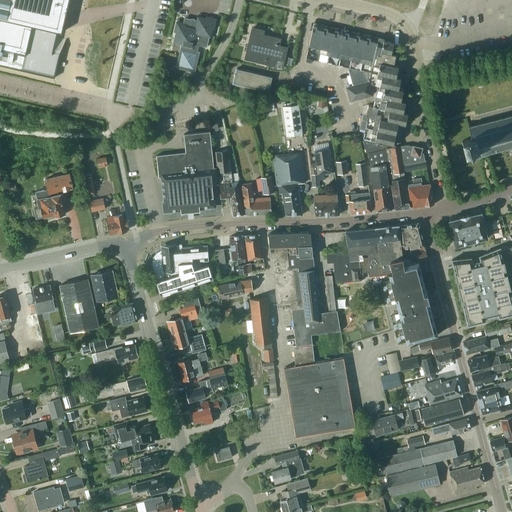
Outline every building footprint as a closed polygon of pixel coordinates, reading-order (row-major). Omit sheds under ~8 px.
[(0,0),(0,65),(54,78),(59,54),(65,41),(55,39),(60,20),(64,0),(0,0)] [(180,48),(181,49),(177,67),(194,71),(199,52),(197,52),(199,45),(207,47),(209,36),(210,36),(212,29),(214,29),(216,19),(206,16),(205,18),(197,17),(196,21),(184,18),(183,23),(176,22),(174,32),(176,32),(174,42),(181,43),(180,48)] [(405,125),(407,113),(403,112),(405,102),(400,100),(403,90),(401,89),(402,85),(399,84),(401,78),(396,77),(398,66),(393,65),(396,54),(391,53),(393,43),(383,40),(382,43),(355,37),(322,29),(322,27),(319,26),(318,28),(313,27),(306,57),(347,67),(348,70),(350,85),(369,80),(370,80),(372,81),(371,83),(378,85),(374,101),(373,105),(368,104),(365,116),(368,116),(363,138),(393,144),(398,123),(405,125)] [(244,59),(274,66),(281,38),(260,33),(261,29),(251,27),(244,59)] [(236,68),(233,83),(268,92),(272,77),(236,68)] [(346,86),(350,102),(374,95),(370,80),(368,80),(350,85),(346,86)] [(254,106),(256,113),(268,110),(266,103),(254,106)] [(283,106),(286,136),(302,134),(298,104),(283,106)] [(511,115),(509,117),(508,115),(507,115),(507,117),(499,119),(499,117),(497,118),(498,120),(490,122),(489,120),(487,120),(488,123),(480,125),(479,123),(478,123),(478,125),(470,128),(468,123),(467,123),(468,128),(471,138),(470,138),(461,141),(465,154),(477,151),(478,157),(480,156),(479,154),(486,152),(487,154),(488,154),(488,152),(496,150),(497,152),(498,151),(498,150),(506,147),(506,149),(508,149),(507,147),(511,145),(511,115)] [(175,153),(156,155),(158,176),(158,177),(162,176),(166,208),(166,212),(180,211),(181,213),(187,212),(193,212),(200,211),(199,209),(214,207),(213,203),(211,184),(215,184),(210,131),(184,134),(186,152),(175,153)] [(399,146),(401,158),(403,165),(425,161),(423,154),(420,153),(422,148),(413,146),(413,147),(404,145),(401,145),(399,146)] [(401,158),(399,146),(390,147),(385,149),(387,163),(390,179),(395,209),(409,207),(405,177),(403,165),(401,158)] [(317,174),(318,174),(333,172),(329,148),(314,151),(316,162),(310,163),(312,174),(317,174)] [(387,163),(385,149),(368,152),(370,166),(387,163)] [(228,150),(214,151),(217,168),(221,199),(230,198),(233,215),(244,215),(238,181),(232,182),(228,150)] [(282,193),(285,215),(302,214),(297,183),(305,182),(302,152),(273,156),(275,179),(277,178),(278,185),(279,185),(280,193),(282,193)] [(96,158),(98,167),(108,165),(106,156),(96,158)] [(336,162),(338,174),(347,173),(346,160),(336,162)] [(425,161),(403,165),(404,171),(427,167),(425,161)] [(355,163),(358,186),(368,185),(365,162),(355,163)] [(388,185),(385,163),(370,166),(373,181),(376,211),(392,210),(388,185)] [(56,216),(63,215),(63,212),(65,212),(62,201),(61,201),(60,197),(64,196),(63,190),(72,188),(69,173),(45,179),(47,189),(36,192),(37,199),(39,207),(36,208),(39,217),(44,216),(44,217),(54,214),(56,214),(56,216)] [(311,174),(312,187),(319,186),(318,174),(317,174),(312,174),(311,174)] [(260,178),(263,194),(274,192),(271,176),(260,178)] [(413,184),(408,184),(412,207),(434,204),(430,184),(429,184),(421,186),(421,183),(422,183),(421,178),(413,179),(413,184)] [(241,184),(246,215),(272,214),(270,197),(254,199),(252,183),(241,184)] [(345,194),(346,202),(349,202),(351,214),(371,212),(369,192),(355,193),(355,190),(350,191),(350,194),(345,194)] [(337,201),(337,194),(313,195),(314,201),(315,215),(339,214),(338,201),(337,201)] [(105,209),(103,198),(89,201),(91,211),(105,209)] [(120,208),(122,214),(107,217),(110,233),(117,232),(126,230),(126,227),(128,227),(124,207),(120,208)] [(487,237),(481,212),(449,220),(456,245),(487,237)] [(417,223),(398,225),(401,248),(410,247),(410,250),(425,249),(419,225),(417,223)] [(369,275),(388,273),(401,270),(403,265),(401,248),(398,225),(375,227),(375,228),(345,231),(348,250),(326,253),(326,259),(332,258),(335,282),(361,280),(360,272),(368,271),(369,275)] [(336,310),(318,313),(317,302),(318,301),(310,233),(310,232),(268,234),(269,247),(270,247),(278,304),(290,302),(296,345),(293,345),(295,365),(283,367),(295,436),(355,426),(343,357),(314,362),(311,334),(340,330),(336,310)] [(245,235),(247,260),(256,259),(261,258),(259,234),(245,235)] [(245,258),(243,235),(230,236),(232,260),(238,259),(239,265),(233,266),(235,275),(240,274),(247,273),(246,264),(245,258)] [(151,261),(152,267),(156,280),(156,281),(160,295),(213,279),(208,264),(201,266),(199,262),(209,261),(207,245),(182,247),(181,243),(175,245),(175,242),(169,243),(169,244),(161,245),(161,250),(156,252),(153,256),(151,261)] [(223,243),(215,244),(218,261),(225,260),(223,243)] [(500,317),(511,314),(511,291),(508,275),(511,273),(511,246),(501,249),(500,246),(480,255),(481,260),(471,263),(470,258),(452,260),(469,325),(486,321),(485,317),(499,313),(500,317)] [(415,253),(416,260),(427,258),(426,251),(415,253)] [(388,273),(403,328),(407,342),(437,334),(418,261),(403,265),(401,270),(388,273)] [(112,270),(91,275),(97,300),(117,296),(112,270)] [(325,275),(329,311),(336,310),(332,275),(325,275)] [(88,279),(60,285),(70,332),(98,325),(88,279)] [(253,291),(251,279),(240,280),(218,286),(221,298),(243,293),(243,292),(253,291)] [(50,285),(33,289),(36,301),(34,302),(36,311),(47,308),(48,310),(53,309),(51,299),(52,299),(53,299),(52,298),(50,285)] [(11,320),(10,316),(5,295),(0,296),(0,318),(0,319),(1,323),(11,320)] [(256,344),(263,343),(264,349),(265,361),(273,360),(272,348),(271,348),(271,342),(270,330),(271,330),(267,297),(250,298),(253,332),(254,332),(256,344)] [(137,321),(133,302),(127,304),(126,301),(116,303),(119,312),(111,314),(113,324),(121,323),(121,325),(137,321)] [(182,317),(167,322),(170,334),(186,330),(184,322),(191,320),(189,313),(196,311),(194,305),(180,309),(182,317)] [(358,317),(348,314),(343,327),(353,331),(358,317)] [(484,330),(486,336),(499,333),(499,335),(511,331),(509,323),(484,330)] [(57,342),(65,340),(61,324),(53,326),(57,342)] [(186,330),(170,334),(174,347),(189,343),(192,353),(206,349),(204,344),(202,335),(196,337),(188,339),(186,330)] [(463,342),(466,354),(499,345),(497,338),(490,340),(491,344),(488,344),(486,335),(463,342)] [(451,350),(448,337),(431,341),(419,344),(420,349),(425,347),(425,348),(432,346),(434,354),(451,350)] [(0,340),(0,362),(9,360),(4,339),(0,340)] [(93,342),(95,350),(107,347),(105,339),(93,342)] [(511,342),(501,345),(504,354),(511,351),(511,342)] [(98,362),(117,358),(118,363),(122,364),(126,362),(125,360),(139,356),(135,344),(122,347),(122,346),(96,353),(98,362)] [(83,354),(91,352),(89,345),(81,347),(83,354)] [(385,354),(389,373),(400,371),(396,352),(385,354)] [(445,363),(455,360),(452,353),(435,357),(435,354),(420,358),(425,376),(435,373),(433,366),(437,365),(438,368),(446,366),(445,363)] [(467,359),(471,371),(500,363),(498,356),(490,358),(491,361),(488,362),(486,354),(467,359)] [(399,360),(401,371),(419,366),(417,356),(399,360)] [(178,362),(183,381),(194,377),(203,375),(199,358),(190,361),(189,359),(178,362)] [(471,374),(475,386),(492,381),(490,374),(510,369),(508,362),(481,369),(481,372),(471,374)] [(0,400),(8,399),(7,394),(10,368),(7,367),(7,369),(3,369),(3,370),(0,370),(0,371),(0,370),(0,400)] [(208,371),(210,378),(225,374),(223,367),(208,371)] [(209,379),(198,382),(199,387),(186,391),(189,402),(205,397),(204,393),(213,391),(212,388),(227,384),(225,375),(209,379)] [(392,387),(389,375),(380,377),(383,390),(392,387)] [(144,376),(127,380),(112,384),(114,389),(123,387),(125,392),(147,386),(144,376)] [(424,384),(430,404),(462,395),(457,378),(441,382),(440,380),(424,384)] [(476,391),(479,402),(499,397),(498,391),(511,387),(511,379),(495,384),(495,386),(476,391)] [(421,380),(407,384),(411,397),(425,393),(421,380)] [(49,409),(45,410),(48,419),(64,414),(57,388),(54,389),(53,389),(56,400),(47,402),(49,409)] [(72,394),(62,397),(65,409),(75,406),(72,394)] [(114,399),(106,402),(108,410),(111,409),(112,411),(120,409),(122,417),(130,415),(147,410),(143,397),(126,402),(125,397),(114,399)] [(210,410),(211,409),(220,407),(221,411),(226,409),(223,397),(217,398),(201,403),(202,407),(191,409),(195,422),(204,420),(206,424),(213,422),(210,410)] [(499,397),(479,402),(482,414),(499,409),(500,412),(511,408),(511,401),(501,404),(499,397)] [(421,408),(425,425),(464,414),(459,398),(421,408)] [(24,410),(21,400),(12,403),(13,406),(2,409),(6,424),(26,418),(30,417),(31,415),(29,410),(28,409),(24,410)] [(407,402),(409,410),(419,407),(417,400),(407,402)] [(68,421),(75,419),(73,411),(67,413),(68,421)] [(408,412),(410,422),(416,421),(414,411),(408,412)] [(372,420),(376,435),(398,429),(395,419),(403,417),(402,412),(394,414),(372,420)] [(511,416),(500,420),(506,440),(511,438),(511,416)] [(433,433),(442,431),(450,429),(451,434),(470,429),(467,418),(449,423),(441,425),(432,427),(433,433)] [(16,450),(17,453),(37,447),(33,432),(47,428),(45,420),(22,427),(24,435),(13,438),(14,442),(12,442),(14,450),(16,450)] [(118,442),(123,440),(151,433),(152,433),(149,424),(141,426),(140,424),(128,427),(126,421),(113,425),(108,427),(110,432),(115,431),(118,442)] [(69,427),(58,430),(62,446),(74,443),(69,427)] [(123,440),(118,442),(119,447),(133,444),(134,450),(147,446),(146,444),(153,442),(151,433),(123,440)] [(407,439),(409,448),(425,444),(423,436),(407,439)] [(502,437),(489,440),(492,451),(503,448),(504,450),(502,450),(504,458),(510,456),(509,453),(504,436),(502,437)] [(457,455),(453,440),(379,458),(383,473),(457,455)] [(79,452),(85,450),(82,442),(76,444),(79,452)] [(67,453),(74,451),(73,444),(65,446),(67,453)] [(215,450),(218,461),(232,457),(229,446),(215,450)] [(28,481),(47,476),(43,460),(59,456),(57,448),(30,456),(32,464),(24,466),(25,474),(24,474),(23,475),(24,481),(26,481),(28,481)] [(126,449),(112,453),(114,460),(119,459),(128,456),(126,449)] [(283,468),(272,471),(275,482),(290,478),(299,475),(298,475),(298,473),(302,472),(298,458),(299,458),(297,450),(275,456),(277,464),(282,463),(283,468)] [(457,456),(459,463),(471,459),(469,452),(457,456)] [(158,453),(140,458),(140,459),(132,461),(134,468),(142,466),(143,472),(161,467),(158,453)] [(118,460),(110,462),(113,474),(121,472),(118,460)] [(385,476),(390,496),(440,483),(435,463),(385,476)] [(468,466),(450,472),(456,494),(477,488),(476,485),(485,483),(480,466),(469,469),(468,466)] [(69,491),(84,486),(81,475),(66,479),(69,491)] [(147,481),(136,484),(131,486),(133,492),(145,489),(146,495),(149,494),(167,489),(164,476),(147,481)] [(279,496),(283,511),(297,508),(303,506),(300,492),(309,490),(305,478),(287,483),(289,489),(281,492),(282,495),(279,496)] [(117,493),(119,493),(129,490),(127,482),(115,485),(117,493)] [(33,492),(38,510),(58,505),(58,504),(64,502),(60,487),(54,489),(53,486),(33,492)] [(357,500),(366,497),(364,491),(355,494),(357,500)] [(162,496),(143,500),(146,511),(157,509),(157,511),(171,511),(174,511),(171,499),(163,501),(162,496)]
